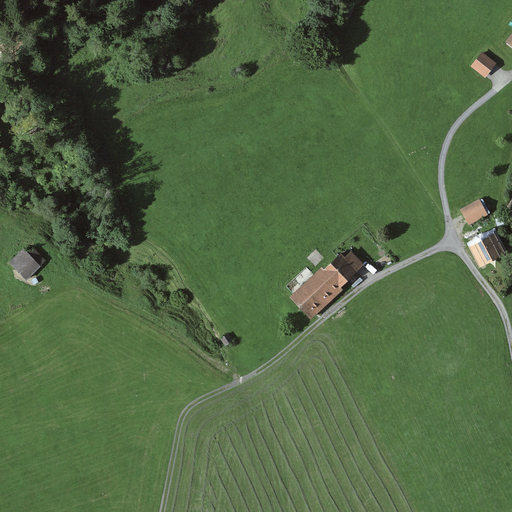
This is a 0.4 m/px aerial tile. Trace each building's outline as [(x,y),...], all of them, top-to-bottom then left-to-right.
[(496,64),(482,53),(470,68),(485,79),(496,64)] [(482,198),(460,209),(468,225),(490,213),(482,198)] [(491,230),(469,242),(481,263),(503,251),(491,230)] [(293,296),(311,314),(364,265),(346,246),(293,296)] [(25,248),(11,261),(27,278),(46,260),(34,247),(29,252),(25,248)] [(233,341),(228,334),(222,338),(227,345),(233,341)]
